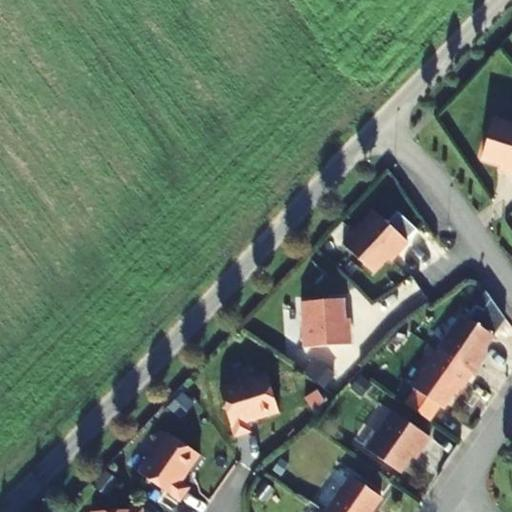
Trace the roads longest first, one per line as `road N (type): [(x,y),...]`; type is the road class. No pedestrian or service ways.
road 1 (residential): [(4,511),(377,124)]
road 2 (residential): [(377,124),(511,292)]
road 3 (residential): [(377,124),(498,0)]
road 4 (residential): [(448,504),(511,401)]
